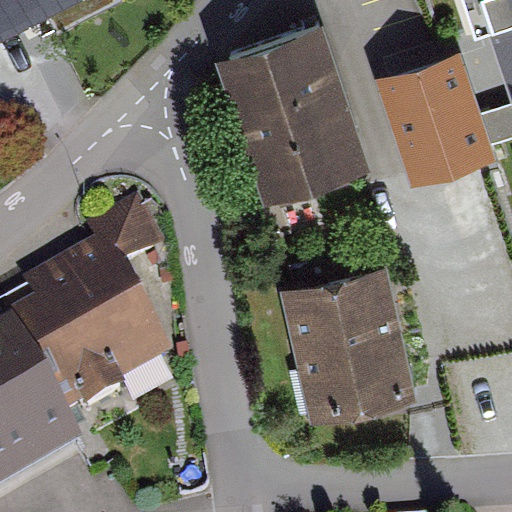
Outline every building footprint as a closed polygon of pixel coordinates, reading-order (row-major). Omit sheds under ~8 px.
[(0,0),(0,46),(50,20),(58,34),(121,1),(120,0),(0,0)] [(511,0),(469,0),(476,21),(487,18),(511,93),(511,95),(482,106),(493,139),(511,132),(511,0)] [(318,14),(221,47),(269,190),(366,158),(318,14)] [(461,41),(378,69),(413,177),(496,148),(493,139),(482,106),(461,41)] [(11,316),(12,318),(66,410),(83,400),(88,408),(124,387),(121,381),(175,350),(124,262),(162,240),(140,202),(103,223),(109,233),(28,279),(40,299),(11,316)] [(385,261),(283,284),(311,412),(413,390),(385,261)] [(0,489),(84,441),(66,410),(12,318),(0,324),(0,489)]
